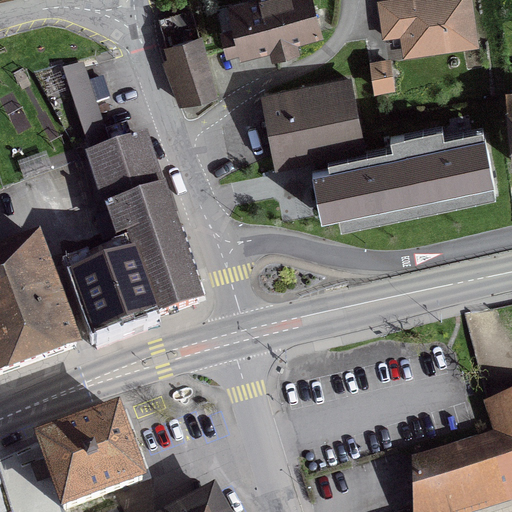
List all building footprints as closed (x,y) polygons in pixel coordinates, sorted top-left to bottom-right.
[(253,0),(217,9),(228,50),(242,46),(243,50),(273,43),(276,54),(295,49),(292,38),(313,32),(317,27),(309,0),(253,0)] [(423,46),(428,49),(473,43),(467,0),(408,0),(400,1),(400,4),(380,7),(385,36),(404,33),(405,41),(422,39),(423,46)] [(166,46),(171,58),(165,61),(181,102),(216,94),(200,37),(166,46)] [(373,64),(377,89),(392,87),(388,62),(373,64)] [(64,72),(91,158),(109,152),(81,66),(64,72)] [(363,146),(350,80),(264,97),(277,162),(363,146)] [(494,183),(485,136),(312,169),(321,216),(494,183)] [(144,141),(109,152),(91,158),(108,213),(116,236),(117,239),(127,235),(135,256),(156,319),(199,303),(144,141)] [(103,241),(116,236),(108,213),(95,217),(103,241)] [(0,254),(0,375),(76,348),(38,241),(0,254)] [(95,341),(156,319),(135,256),(72,278),(95,341)] [(416,511),(417,511),(473,499),(511,486),(511,399),(489,407),(499,436),(415,462),(416,511)] [(57,511),(64,510),(142,481),(117,413),(39,441),(48,466),(35,471),(33,466),(21,471),(23,476),(10,480),(22,511),(57,511)] [(0,511),(11,511),(0,475),(0,511)] [(221,511),(212,495),(182,511),(221,511)]
